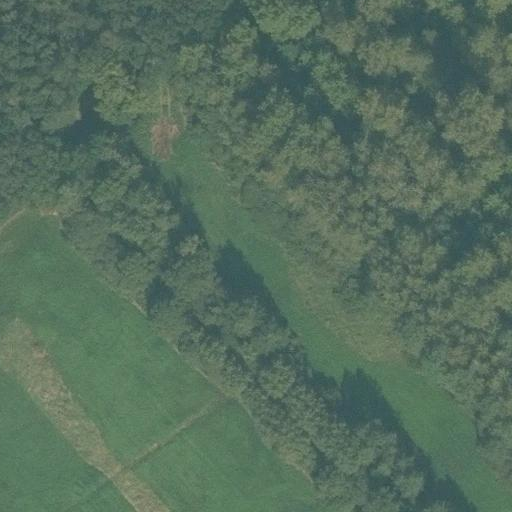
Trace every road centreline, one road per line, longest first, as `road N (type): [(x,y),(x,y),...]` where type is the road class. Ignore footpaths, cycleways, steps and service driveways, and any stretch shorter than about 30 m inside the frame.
road 1 (track): [(377,511),(45,150)]
road 2 (track): [(207,0),(45,150)]
